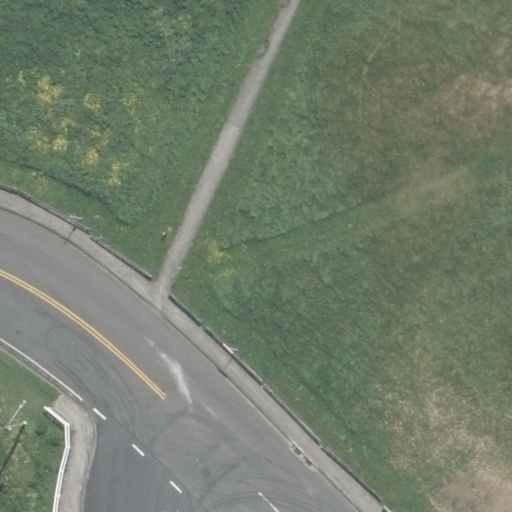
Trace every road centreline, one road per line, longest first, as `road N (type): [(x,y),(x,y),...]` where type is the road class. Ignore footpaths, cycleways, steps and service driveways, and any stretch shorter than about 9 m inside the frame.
road 1 (tertiary): [(175,403),(0,278)]
road 2 (tertiary): [(282,511),(175,403)]
